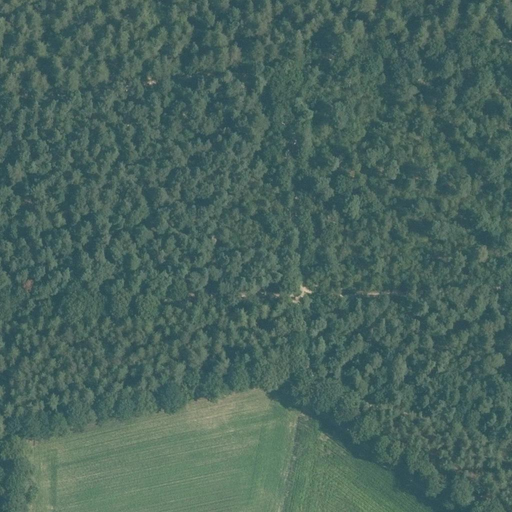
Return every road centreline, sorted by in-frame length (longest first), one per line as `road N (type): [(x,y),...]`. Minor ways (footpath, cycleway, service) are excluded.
road 1 (unknown): [(0,314),(300,296)]
road 2 (unknown): [(285,68),(300,296)]
road 3 (track): [(300,296),(511,288)]
road 4 (unknown): [(346,396),(511,440)]
road 5 (track): [(12,99),(112,0)]
road 6 (unknown): [(300,296),(310,380),(346,396)]
